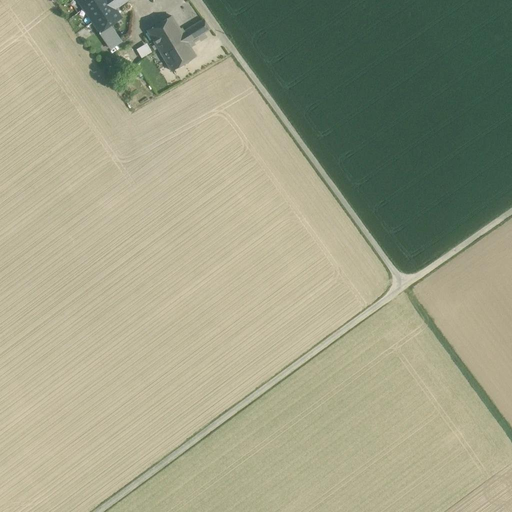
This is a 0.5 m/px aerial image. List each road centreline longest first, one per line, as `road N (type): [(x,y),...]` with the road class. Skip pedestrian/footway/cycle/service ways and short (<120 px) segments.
road 1 (unclassified): [(200,0),(402,282),(511,207)]
road 2 (track): [(108,511),(402,282)]
